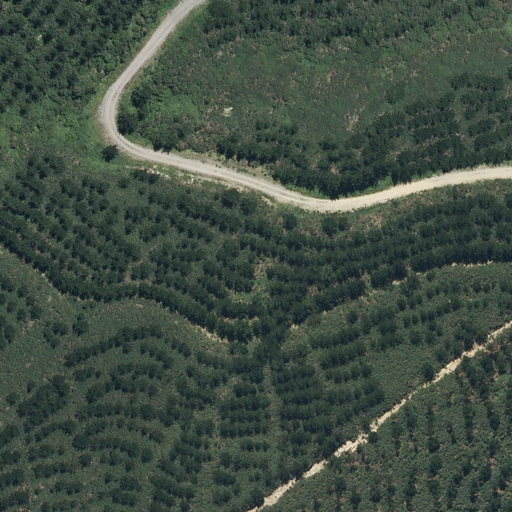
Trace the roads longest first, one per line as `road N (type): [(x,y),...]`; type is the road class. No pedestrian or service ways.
road 1 (track): [(511,168),(246,185),(164,147),(131,119),(134,77),(170,39),(280,0)]
road 2 (track): [(0,240),(70,294),(162,302),(204,330),(238,340),(417,270),(511,260)]
